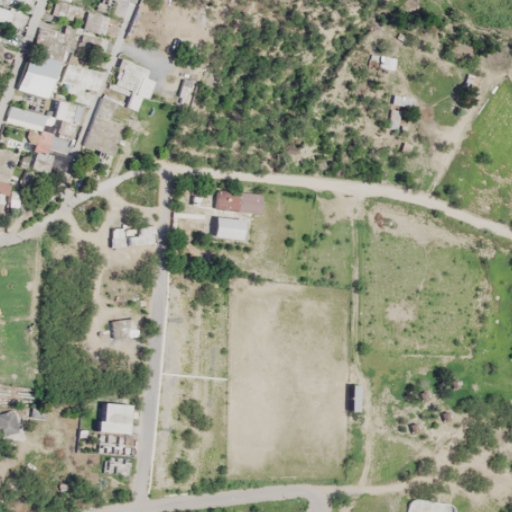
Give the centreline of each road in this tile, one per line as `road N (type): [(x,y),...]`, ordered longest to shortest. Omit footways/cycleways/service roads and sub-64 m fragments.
road 1 (residential): [(0,241),(144,171),(332,185),(416,203)]
road 2 (residential): [(135,503),(157,171)]
road 3 (residential): [(315,489),(86,511)]
road 4 (residential): [(56,214),(69,156),(129,3)]
road 5 (residential): [(416,203),(484,81)]
